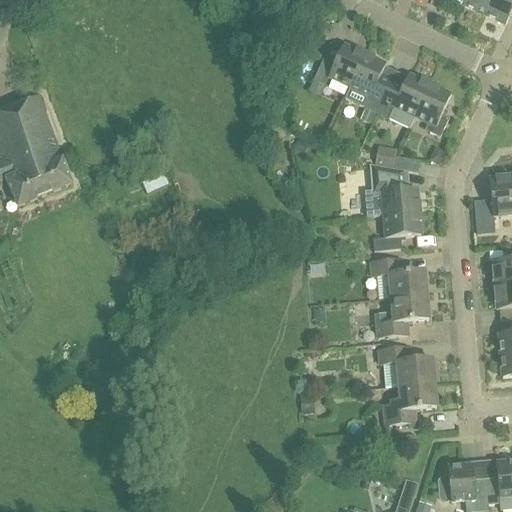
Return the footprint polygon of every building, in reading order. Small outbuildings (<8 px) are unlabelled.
[(467,0),(464,8),(485,17),(492,0),(467,0)] [(511,0),(492,0),(485,17),(505,27),(511,12),(511,0)] [(350,89),(364,57),(343,47),(335,65),(323,60),(309,91),(321,96),(328,79),(350,89)] [(376,116),(377,116),(389,90),(392,84),(380,79),(385,67),(364,57),(350,89),(344,101),(365,110),(360,121),(371,127),(376,116)] [(389,90),(377,116),(409,131),(414,119),(429,87),(408,78),(403,89),(392,84),(389,90)] [(425,133),(440,140),(450,121),(442,117),(451,97),(429,87),(414,119),(429,126),(425,133)] [(0,183),(6,181),(17,208),(71,186),(39,97),(0,113),(0,162),(0,163),(0,183)] [(323,141),(313,136),(309,145),(319,149),(323,141)] [(308,147),(298,142),(294,150),(304,155),(308,147)] [(429,163),(440,168),(442,165),(446,155),(435,149),(429,163)] [(377,153),(374,168),(394,172),(396,156),(377,153)] [(394,172),(418,176),(420,164),(396,160),(394,172)] [(383,218),(419,215),(417,191),(402,193),(401,173),(394,172),(370,168),(372,194),(364,194),(366,219),(383,218)] [(493,218),(511,216),(511,178),(489,181),(492,208),(474,210),(476,237),(495,236),(493,218)] [(167,262),(201,237),(182,212),(148,237),(167,262)] [(373,242),(374,254),(402,252),(401,240),(421,238),(419,215),(383,218),(385,241),(373,242)] [(511,262),(492,264),(494,288),(511,286),(511,262)] [(389,278),(391,301),(426,298),(424,274),(402,276),(401,263),(371,265),(372,280),(389,278)] [(511,286),(494,288),(496,312),(511,310),(511,286)] [(375,316),(378,341),(407,338),(406,325),(428,323),(426,298),(391,301),(392,315),(375,316)] [(511,334),(498,336),(500,358),(511,357),(511,334)] [(385,390),(399,389),(434,386),(432,362),(410,363),(409,350),(379,353),(380,367),(383,367),(385,390)] [(511,379),(511,357),(500,358),(502,380),(511,379)] [(54,378),(63,393),(74,386),(65,371),(54,378)] [(384,408),(385,428),(415,426),(414,412),(436,411),(434,386),(399,389),(400,403),(391,403),(391,407),(384,408)] [(314,415),(313,399),(300,400),(301,416),(314,415)] [(488,507),(500,506),(500,511),(505,511),(511,511),(511,464),(496,466),(497,481),(485,482),(488,507)] [(488,511),(488,507),(485,482),(473,483),(472,468),(447,470),(448,479),(441,479),(438,483),(440,501),(444,505),(450,504),(450,505),(465,504),(465,511),(488,511)]
